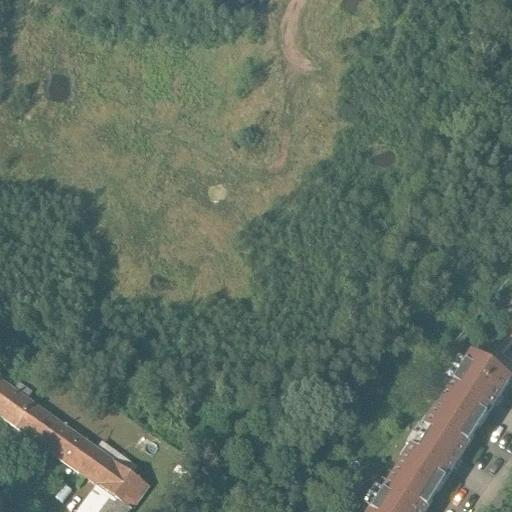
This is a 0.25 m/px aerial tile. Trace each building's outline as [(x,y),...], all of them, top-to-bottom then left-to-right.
[(469,360),(447,394),(487,419),(508,385),(469,360)] [(0,420),(99,491),(128,511),(133,511),(149,489),(0,383),(0,420)] [(447,394),(426,427),(465,452),(487,419),(447,394)] [(426,427),(405,461),(444,486),(465,452),(426,427)] [(145,438),(138,448),(153,460),(161,449),(145,438)] [(405,461),(383,494),(410,511),(427,511),(444,486),(405,461)] [(128,511),(99,491),(82,511),(128,511)] [(410,511),(383,494),(372,511),(410,511)]
